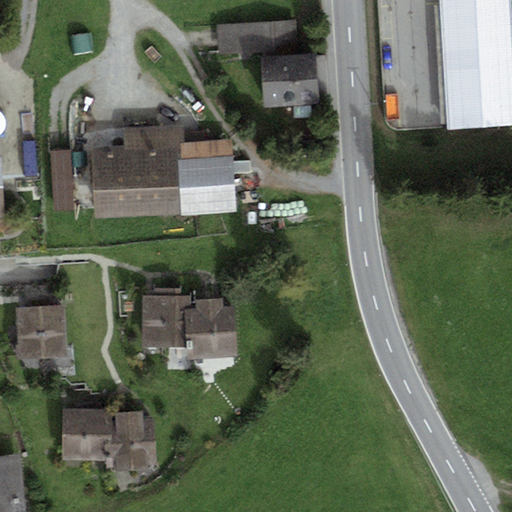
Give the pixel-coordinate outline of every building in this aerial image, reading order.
[(511,43),(509,0),(438,0),(447,130),(511,126),(511,43)] [(262,58),(265,108),(320,105),(317,52),(300,53),(298,19),(215,24),(217,56),(267,53),(268,58),(262,58)] [(91,149),(95,220),(235,212),(231,141),(205,142),(205,131),(185,133),(185,125),(124,129),(125,148),(91,149)] [(153,296),(141,296),(141,348),(186,347),(187,360),(237,357),(235,307),(223,307),(222,298),(196,300),(196,308),(191,308),(191,295),(181,295),(180,289),(153,288),(153,296)] [(65,305),(16,308),(18,345),(14,345),(15,360),(68,357),(65,305)] [(114,409),(63,409),(61,460),(106,461),(105,471),(156,470),(153,419),(143,419),(142,411),(114,413),(114,409)] [(0,511),(9,511),(24,510),(18,454),(0,455),(0,511)]
